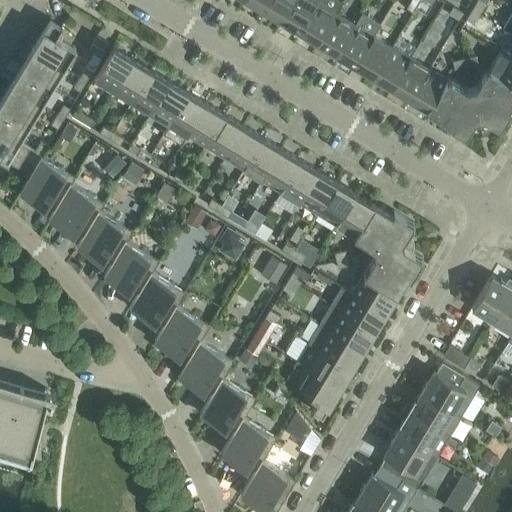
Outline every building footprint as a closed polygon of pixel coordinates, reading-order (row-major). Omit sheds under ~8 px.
[(246,0),(263,10),(268,0),(246,0)] [(268,0),(263,10),(281,21),(293,0),(268,0)] [(318,0),(293,0),(281,21),(300,32),(318,0)] [(339,0),(318,0),(300,32),(318,43),(337,12),(343,2),(339,0)] [(487,3),(482,0),(477,0),(472,8),(480,13),(487,3)] [(459,20),(464,12),(453,6),(448,14),(459,20)] [(466,19),(474,24),(480,13),(472,8),(466,19)] [(511,11),(503,27),(511,32),(511,11)] [(337,12),(318,43),(337,54),(355,23),(337,12)] [(361,13),(355,23),(337,54),(355,65),(374,35),(380,24),(361,13)] [(61,26),(50,18),(32,47),(64,67),(76,48),(55,35),(61,26)] [(511,32),(500,51),(511,57),(511,32)] [(374,35),(355,65),(374,77),(392,46),(374,35)] [(97,36),(89,49),(101,56),(108,43),(97,36)] [(113,46),(94,78),(113,89),(133,57),(113,46)] [(392,46),(374,77),(392,88),(411,57),(392,46)] [(64,67),(32,47),(21,66),(53,86),(64,67)] [(511,57),(500,51),(490,68),(489,69),(511,82),(511,57)] [(478,63),(476,55),(465,57),(466,66),(478,63)] [(133,57),(113,89),(132,101),(151,68),(133,57)] [(411,57),(392,88),(411,99),(429,68),(411,57)] [(453,60),(455,68),(466,66),(465,57),(453,60)] [(53,86),(21,66),(10,84),(42,104),(53,86)] [(93,70),(86,66),(80,77),(87,81),(93,70)] [(448,77),(447,79),(448,79),(429,110),(447,121),(446,123),(465,135),(475,119),(484,117),(500,126),(511,107),(509,106),(511,100),(511,82),(489,69),(490,68),(488,67),(476,87),(468,89),(448,77)] [(151,68),(132,101),(150,112),(170,80),(151,68)] [(448,79),(447,79),(429,68),(411,99),(429,110),(448,79)] [(74,87),(80,91),(87,81),(80,77),(74,87)] [(170,80),(150,112),(169,123),(188,91),(170,80)] [(42,104),(10,84),(0,100),(0,103),(31,123),(42,104)] [(188,91),(169,123),(187,134),(207,102),(188,91)] [(207,102),(187,134),(206,145),(226,113),(207,102)] [(31,123),(0,103),(0,129),(20,141),(31,123)] [(71,107),(64,103),(57,114),(64,118),(71,107)] [(94,119),(76,108),(72,115),(90,126),(94,119)] [(226,113),(206,145),(225,157),(244,125),(226,113)] [(51,124),(58,128),(64,118),(57,114),(51,124)] [(68,121),(60,135),(70,141),(78,128),(68,121)] [(104,125),(99,132),(110,138),(114,131),(104,125)] [(244,125),(225,157),(243,168),(263,136),(244,125)] [(0,155),(19,167),(24,158),(30,148),(20,141),(0,129),(0,155)] [(120,144),(124,137),(114,131),(110,138),(120,144)] [(263,136),(243,168),(262,179),(281,147),(263,136)] [(42,155),(48,144),(41,140),(35,151),(42,155)] [(140,147),(136,154),(147,160),(151,154),(140,147)] [(281,147),(262,179),(280,191),(300,158),(281,147)] [(30,148),(24,158),(36,165),(42,155),(35,151),(30,148)] [(115,173),(126,161),(117,153),(106,164),(115,173)] [(157,167),(161,160),(151,154),(147,160),(157,167)] [(42,155),(36,165),(20,191),(43,205),(45,201),(55,207),(71,181),(72,182),(76,176),(42,155)] [(300,158),(280,191),(299,202),(318,169),(300,158)] [(132,160),(122,175),(135,183),(145,168),(132,160)] [(318,169),(299,202),(317,213),(337,181),(318,169)] [(178,170),(173,177),(183,183),(187,176),(178,170)] [(194,189),(198,182),(187,176),(183,183),(194,189)] [(168,202),(177,187),(165,180),(156,195),(168,202)] [(105,202),(72,182),(71,181),(55,207),(49,217),(72,231),(74,228),(84,234),(99,209),(100,210),(105,202)] [(337,181),(317,213),(336,224),(355,192),(337,181)] [(355,192),(336,224),(354,235),(374,203),(355,192)] [(212,197),(207,204),(218,210),(222,204),(212,197)] [(205,209),(194,203),(185,217),(196,224),(205,209)] [(411,277),(423,257),(408,247),(405,237),(415,222),(394,210),(392,214),(374,203),(354,235),(374,247),(375,254),(364,273),(396,292),(407,275),(411,277)] [(228,217),(232,210),(222,204),(218,210),(228,217)] [(127,239),(133,230),(100,210),(99,209),(84,234),(77,245),(100,259),(102,255),(112,262),(126,239),(127,239)] [(249,220),(245,227),(255,233),(259,226),(249,220)] [(265,239),(269,232),(259,226),(255,233),(265,239)] [(230,234),(221,250),(237,259),(246,243),(230,234)] [(129,285),(139,291),(152,270),(153,271),(160,259),(127,239),(126,239),(112,262),(104,275),(127,288),(129,285)] [(286,242),(281,249),(292,255),(296,248),(286,242)] [(302,261),(306,254),(296,248),(292,255),(302,261)] [(346,249),(334,252),(336,260),(348,257),(346,249)] [(272,254),(261,271),(278,281),(289,264),(272,254)] [(338,268),(350,265),(348,257),(336,260),(338,268)] [(297,265),(293,272),(303,278),(307,280),(311,274),(311,273),(297,265)] [(186,291),(153,271),(152,270),(139,291),(130,306),(153,320),(155,316),(165,322),(177,303),(178,304),(186,291)] [(303,278),(293,272),(289,279),(299,285),(303,278)] [(396,292),(364,273),(352,292),(385,311),(396,292)] [(505,282),(491,274),(472,307),(489,317),(487,322),(490,324),(511,288),(511,278),(509,277),(505,282)] [(285,285),(295,292),(299,285),(289,279),(285,285)] [(385,311),(352,292),(344,287),(333,305),(373,330),(385,311)] [(511,288),(490,324),(494,326),(497,322),(511,331),(511,288)] [(210,324),(178,304),(177,303),(165,322),(155,339),(177,353),(179,349),(190,356),(200,339),(201,339),(210,324)] [(373,330),(333,305),(321,324),(362,348),(373,330)] [(281,315),(270,309),(266,316),(277,322),(281,315)] [(277,322),(266,316),(255,334),(266,340),(277,322)] [(362,348),(321,324),(310,342),(351,367),(362,348)] [(255,334),(247,347),(257,353),(265,340),(255,334)] [(234,359),(201,339),(200,339),(190,356),(178,374),(201,388),(203,385),(213,391),(222,376),(223,377),(234,359)] [(351,367),(310,342),(299,360),(308,366),(340,385),(351,367)] [(464,367),(471,356),(449,344),(443,354),(464,367)] [(240,357),(253,365),(259,356),(246,347),(240,357)] [(471,356),(464,367),(474,373),(481,363),(471,356)] [(442,361),(436,370),(434,369),(421,390),(462,415),(481,384),(442,361)] [(312,408),(322,414),(340,385),(308,366),(296,385),(317,398),(310,408),(311,409),(312,408)] [(499,373),(492,384),(504,391),(511,380),(499,373)] [(52,409),(56,393),(0,376),(0,467),(27,475),(34,447),(40,448),(40,437),(37,436),(45,407),(52,409)] [(256,396),(223,377),(222,376),(213,391),(201,412),(223,426),(225,422),(236,428),(243,416),(244,416),(256,396)] [(285,399),(287,395),(279,386),(274,393),(285,399)] [(407,401),(404,408),(409,411),(450,436),(462,415),(421,390),(413,404),(407,401)] [(404,418),(396,431),(438,456),(450,436),(409,411),(404,408),(399,414),(404,418)] [(298,410),(288,426),(305,437),(312,427),(298,410)] [(277,436),(244,416),(243,416),(236,428),(222,451),(244,465),(246,462),(256,468),(262,458),(264,459),(277,436)] [(492,419),(487,428),(495,434),(501,425),(492,419)] [(383,453),(385,454),(381,464),(419,487),(438,456),(396,431),(383,453)] [(276,511),(296,478),(264,459),(262,458),(256,468),(241,494),(264,508),(266,504),(276,511),(275,511),(276,511)] [(483,458),(478,466),(488,472),(492,464),(483,458)] [(381,464),(374,473),(372,472),(359,493),(390,511),(404,511),(419,487),(381,464)] [(345,503),(342,511),(343,511),(390,511),(359,493),(351,506),(345,503)]
